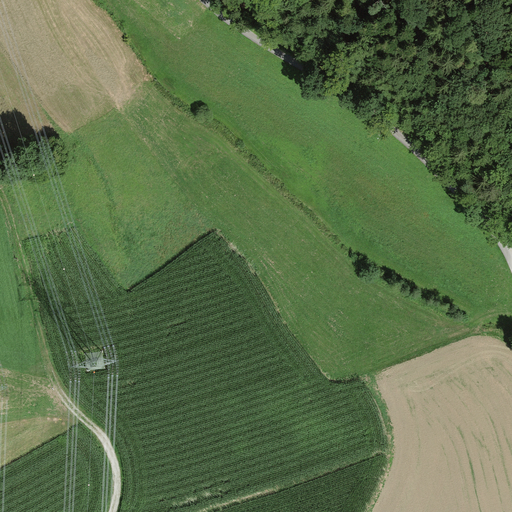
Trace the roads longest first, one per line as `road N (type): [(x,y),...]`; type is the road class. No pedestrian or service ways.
road 1 (residential): [(511,272),(485,223),(423,147),(204,0)]
road 2 (track): [(110,511),(114,467),(103,438),(55,389)]
